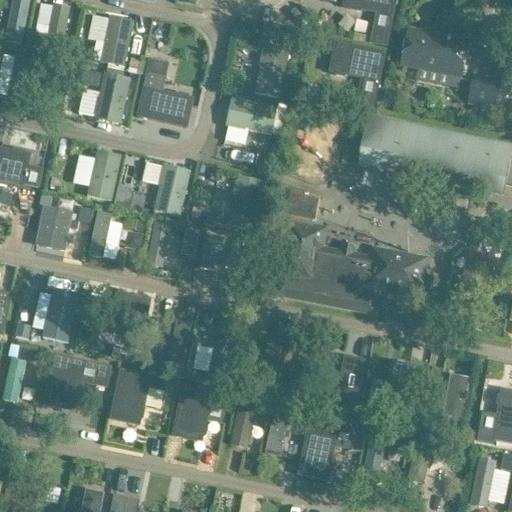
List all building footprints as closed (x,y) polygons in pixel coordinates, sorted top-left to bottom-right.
[(0,39),(21,43),(28,5),(2,0),(0,0),(0,4),(0,39)] [(345,0),(344,8),(348,9),(350,11),(358,13),(360,11),(393,18),(397,0),(345,0)] [(62,56),(71,10),(54,7),(45,53),(62,56)] [(125,72),(134,26),(110,21),(101,67),(125,72)] [(194,30),(161,24),(158,39),(191,46),(194,30)] [(270,29),(268,39),(283,42),(285,31),(270,29)] [(402,67),(461,79),(468,44),(409,32),(402,67)] [(374,33),(371,45),(387,48),(389,36),(374,33)] [(336,45),(330,73),(335,74),(336,77),(344,78),(347,77),(379,83),(385,55),(336,45)] [(279,101),(289,52),(264,47),(253,96),(279,101)] [(33,110),(42,58),(16,53),(6,105),(33,110)] [(150,62),(148,74),(165,78),(168,66),(150,62)] [(130,82),(105,76),(94,123),(120,129),(130,82)] [(511,86),(475,79),(469,106),(507,114),(511,92),(511,86)] [(144,90),(138,118),(187,129),(193,101),(189,100),(187,97),(180,96),(177,97),(144,90)] [(279,138),(285,108),(233,97),(226,126),(279,138)] [(359,99),(357,110),(373,114),(375,102),(359,99)] [(511,147),(370,119),(362,159),(504,187),(505,184),(511,185),(511,165),(509,165),(511,147)] [(0,148),(0,181),(25,186),(31,155),(27,154),(25,152),(17,150),(15,152),(0,148)] [(111,204),(121,155),(97,151),(87,199),(111,204)] [(182,220),(192,175),(165,169),(155,215),(182,220)] [(239,178),(228,227),(251,232),(261,183),(239,178)] [(30,209),(33,196),(0,188),(0,224),(16,229),(21,206),(30,209)] [(144,212),(147,195),(119,190),(116,207),(144,212)] [(287,224),(277,279),(281,280),(278,296),(364,312),(367,296),(375,297),(377,289),(418,297),(425,262),(374,252),(372,261),(352,257),(354,248),(343,246),(341,255),(321,251),(325,231),(311,229),(312,222),(316,223),(320,198),(284,191),(278,222),(287,224)] [(44,207),(36,246),(65,252),(69,231),(77,232),(79,225),(71,223),(73,213),(44,207)] [(104,262),(114,218),(99,216),(90,259),(104,262)] [(162,273),(170,230),(155,227),(147,271),(162,273)] [(225,239),(208,236),(201,278),(218,281),(225,239)] [(256,247),(239,243),(232,284),(249,287),(256,247)] [(277,251),(263,249),(257,287),(271,289),(277,251)] [(469,253),(461,294),(488,300),(496,259),(469,253)] [(0,333),(1,333),(9,296),(0,294),(0,333)] [(122,297),(111,346),(115,347),(113,359),(126,361),(129,350),(140,352),(150,303),(122,297)] [(47,339),(55,304),(38,300),(31,336),(47,339)] [(187,367),(194,325),(178,322),(171,364),(187,367)] [(221,373),(231,333),(212,329),(202,368),(221,373)] [(276,389),(285,345),(270,343),(262,386),(276,389)] [(55,358),(45,407),(73,413),(74,408),(77,406),(78,398),(77,396),(84,364),(55,358)] [(325,384),(321,409),(355,415),(365,362),(345,359),(340,387),(325,384)] [(12,361),(4,402),(18,406),(28,365),(13,361),(12,361)] [(315,409),(323,365),(308,362),(299,406),(315,409)] [(390,384),(385,413),(414,419),(423,370),(394,364),(393,368),(391,369),(389,377),(391,380),(391,381),(390,384)] [(99,367),(95,387),(107,389),(111,369),(99,367)] [(121,371),(111,420),(140,427),(141,422),(143,420),(145,412),(144,410),(144,408),(161,412),(168,382),(166,381),(156,379),(121,371)] [(465,427),(472,383),(452,379),(443,423),(465,427)] [(181,389),(171,438),(200,444),(201,440),(204,438),(206,430),(204,428),(208,407),(218,409),(221,392),(197,387),(196,393),(181,389)] [(481,429),(478,443),(493,445),(493,441),(511,444),(511,393),(502,392),(501,396),(499,398),(497,406),(499,408),(498,412),(495,432),(481,429)] [(241,404),(231,450),(250,454),(259,408),(241,404)] [(278,421),(269,460),(281,463),(289,423),(278,421)] [(309,427),(299,476),(327,482),(328,479),(330,477),(332,469),(331,467),(338,433),(309,427)] [(388,436),(375,433),(367,470),(380,473),(388,436)] [(285,456),(299,457),(300,439),(287,438),(285,456)] [(420,443),(411,484),(426,488),(436,445),(420,443)] [(489,511),(498,466),(481,463),(473,510),(485,511),(489,511)] [(19,511),(27,476),(12,472),(2,511),(19,511)] [(55,511),(61,487),(40,483),(33,511),(55,511)] [(102,511),(106,497),(87,493),(83,511),(102,511)] [(116,494),(112,511),(138,511),(141,499),(116,494)]
